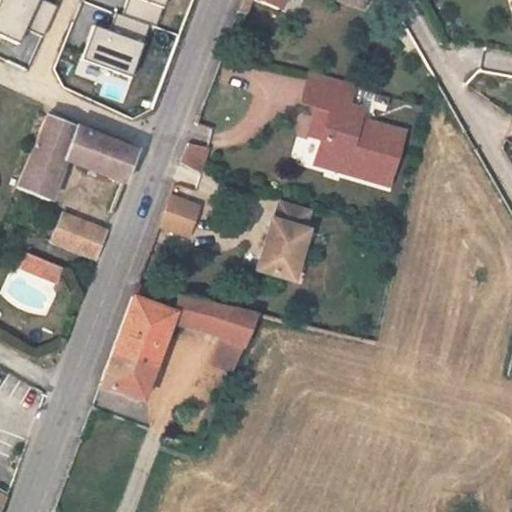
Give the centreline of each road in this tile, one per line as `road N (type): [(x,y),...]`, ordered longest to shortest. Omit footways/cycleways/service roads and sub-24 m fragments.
road 1 (residential): [(67,391),(159,141)]
road 2 (residential): [(409,0),(511,182)]
road 3 (residential): [(0,71),(159,141)]
road 4 (residential): [(159,141),(209,0)]
road 5 (residential): [(22,511),(67,391)]
